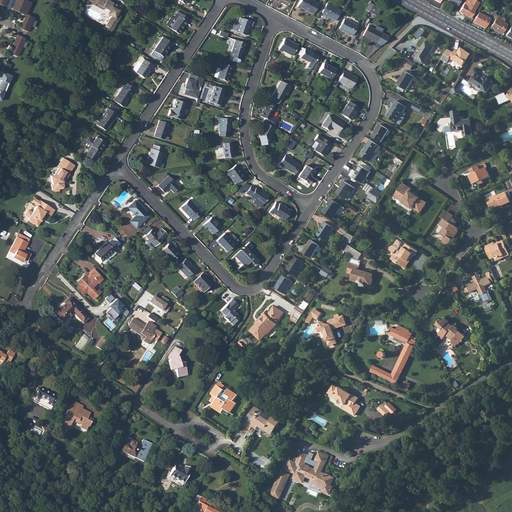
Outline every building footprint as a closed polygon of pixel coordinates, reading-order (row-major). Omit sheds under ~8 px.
[(16,0),(6,0),(5,5),(13,8),(16,0)] [(25,0),(16,0),(13,8),(12,9),(25,15),(20,28),(24,30),(30,16),(26,14),(31,2),(25,0)] [(85,0),(94,4),(95,2),(108,9),(108,10),(108,11),(108,13),(110,15),(105,25),(105,26),(104,28),(105,29),(106,30),(106,31),(108,31),(109,30),(110,31),(111,29),(112,29),(119,14),(116,12),(116,11),(116,9),(115,8),(114,7),(115,3),(109,0),(85,0)] [(306,0),(301,0),(297,10),(301,11),(313,16),(318,6),(306,0)] [(474,0),(465,0),(459,11),(470,17),(478,2),(474,0)] [(327,6),(322,17),(335,24),(340,13),(327,6)] [(179,17),(171,29),(178,34),(179,34),(188,22),(187,22),(189,19),(179,12),(177,15),(179,17)] [(490,18),(479,12),(473,21),(484,28),(490,18)] [(504,22),(496,18),(490,28),(500,34),(506,24),(504,22)] [(233,26),(231,32),(236,34),(236,35),(246,39),(250,29),(253,30),(254,26),(241,21),(238,28),(233,26)] [(345,21),(340,31),(353,38),(358,28),(345,21)] [(368,26),(362,36),(376,43),(379,37),(385,40),(389,37),(381,33),(374,29),(368,26)] [(11,50),(10,53),(17,56),(25,39),(17,35),(12,46),(9,45),(7,49),(11,50)] [(163,37),(151,55),(161,61),(173,44),(163,37)] [(379,37),(376,43),(380,45),(385,40),(379,37)] [(285,40),(279,51),(283,54),(284,52),(293,57),(298,47),(285,40)] [(236,42),(230,59),(240,62),(244,51),(245,51),(247,46),(236,42)] [(426,43),(415,61),(424,66),(435,48),(426,43)] [(448,51),(441,61),(447,65),(450,60),(462,68),(470,56),(461,49),(458,54),(456,55),(454,54),(454,55),(448,51)] [(302,58),(301,60),(310,65),(308,69),(312,71),(318,59),(319,57),(306,51),(305,51),(302,58)] [(132,70),(136,72),(144,59),(141,57),(138,61),(132,70)] [(144,59),(136,72),(144,78),(153,65),(144,59)] [(321,60),(318,59),(312,71),(315,73),(321,60)] [(416,66),(407,60),(403,67),(411,72),(416,66)] [(0,74),(0,99),(1,100),(12,76),(7,73),(10,65),(6,62),(2,71),(0,74)] [(222,63),(216,77),(226,81),(230,70),(232,66),(230,65),(222,63)] [(324,65),(319,75),(331,81),(336,72),(324,65)] [(336,81),(332,88),(336,90),(340,83),(352,89),(358,79),(344,72),(339,82),(336,81)] [(407,73),(398,87),(407,93),(416,79),(407,73)] [(196,98),(199,91),(192,89),(194,85),(200,87),(203,78),(189,74),(188,78),(186,78),(183,88),(185,89),(183,94),(196,98)] [(475,74),(469,83),(485,93),(492,83),(483,78),(482,78),(481,79),(475,74)] [(453,89),(452,91),(456,94),(464,81),(460,78),(457,83),(453,89)] [(124,85),(117,96),(121,98),(118,103),(123,106),(128,98),(133,91),(132,90),(134,88),(123,80),(121,83),(124,85)] [(279,82),(272,98),(281,101),(281,102),(288,86),(279,82)] [(214,89),(208,105),(219,109),(222,103),(220,102),(224,92),(214,89)] [(504,93),(495,97),(499,106),(510,101),(511,104),(511,89),(506,96),(505,96),(504,93)] [(168,111),(166,117),(179,121),(185,105),(174,101),(171,112),(168,111)] [(349,101),(341,114),(351,120),(359,107),(349,101)] [(394,107),(386,119),(396,125),(403,114),(403,113),(406,109),(396,103),(393,107),(394,107)] [(275,129),(278,122),(272,119),(277,109),(268,105),(267,109),(265,108),(261,118),(265,121),(264,124),(266,125),(275,129)] [(414,105),(412,110),(420,114),(423,109),(414,105)] [(108,107),(97,123),(106,129),(114,118),(115,119),(118,113),(108,107)] [(329,116),(323,127),(330,131),(332,127),(340,132),(344,125),(329,116)] [(231,119),(215,118),(215,122),(219,123),(218,132),(229,133),(231,119)] [(459,121),(451,122),(451,131),(457,131),(457,132),(461,132),(462,137),(470,136),(469,120),(459,121)] [(157,122),(151,138),(165,143),(166,139),(163,138),(167,126),(157,122)] [(275,129),(266,125),(264,129),(263,129),(260,135),(259,135),(259,139),(261,148),(272,146),(270,138),(273,138),(276,130),(275,129)] [(380,127),(372,139),(381,145),(389,132),(380,127)] [(88,148),(89,148),(97,154),(98,154),(101,150),(100,149),(105,141),(96,134),(90,144),(91,144),(88,148)] [(319,135),(315,141),(319,143),(315,150),(324,156),(330,147),(329,146),(331,143),(319,135)] [(287,146),(286,149),(291,152),(296,144),(294,142),(291,140),(287,146)] [(233,156),(231,142),(224,143),(224,147),(218,148),(219,153),(223,152),(224,158),(233,156)] [(381,149),(370,142),(364,152),(361,157),(370,163),(375,154),(378,156),(379,156),(381,153),(379,152),(381,149)] [(149,150),(144,165),(157,169),(161,154),(160,154),(161,150),(152,146),(150,151),(149,150)] [(97,154),(89,148),(86,154),(94,159),(97,154)] [(375,154),(370,163),(373,165),(378,156),(375,154)] [(54,174),(51,175),(52,183),(53,189),(55,191),(59,190),(59,188),(63,188),(65,185),(64,180),(65,178),(66,179),(70,173),(69,173),(75,164),(63,157),(58,166),(59,167),(54,174)] [(291,175),(295,178),(298,172),(295,169),(297,166),(284,158),(278,167),(291,176),(291,175)] [(396,159),(394,163),(400,167),(401,168),(404,164),(403,163),(396,159)] [(474,173),(472,174),(469,175),(473,184),(478,182),(479,185),(486,182),(485,179),(490,177),(486,168),(481,170),(479,166),(472,169),(474,173)] [(361,167),(352,180),(361,186),(370,173),(361,167)] [(237,168),(226,175),(228,179),(229,178),(235,187),(244,181),(241,176),(241,175),(237,168)] [(305,169),(298,180),(308,187),(311,183),(309,181),(314,174),(305,169)] [(166,176),(155,187),(161,194),(167,189),(171,194),(177,189),(172,184),(173,183),(166,176)] [(341,187),(336,195),(345,201),(350,193),(352,194),(355,190),(343,182),(340,187),(341,187)] [(402,184),(393,197),(398,200),(399,198),(403,200),(402,201),(409,205),(410,204),(413,206),(412,208),(419,213),(425,204),(418,199),(419,198),(409,191),(410,190),(402,184)] [(251,189),(246,197),(252,201),(263,208),(269,199),(256,191),(256,192),(251,189)] [(380,196),(372,191),(369,196),(377,201),(380,196)] [(496,196),(486,200),(490,210),(500,205),(501,206),(510,202),(505,192),(496,196)] [(190,199),(202,212),(205,210),(192,196),(190,199)] [(366,200),(374,206),(377,201),(369,196),(366,200)] [(37,205),(39,207),(43,201),(38,198),(37,199),(34,197),(31,201),(35,203),(34,203),(37,205)] [(398,200),(397,200),(401,203),(400,204),(410,210),(411,209),(412,208),(413,206),(410,204),(409,205),(402,201),(403,200),(399,198),(398,200)] [(39,207),(37,205),(33,212),(30,210),(28,211),(26,214),(26,215),(29,217),(30,220),(38,226),(41,221),(40,220),(43,216),(44,216),(47,212),(50,214),(54,209),(43,201),(39,207)] [(187,201),(178,209),(188,219),(189,218),(193,222),(200,215),(187,201)] [(330,201),(322,214),(333,221),(341,208),(330,201)] [(134,202),(127,209),(135,217),(129,223),(136,230),(149,217),(134,202)] [(277,205),(269,215),(273,218),(274,217),(284,225),(291,215),(280,207),(277,205)] [(442,229),(438,235),(443,238),(441,241),(441,244),(444,246),(447,245),(450,241),(451,241),(456,233),(457,229),(453,227),(455,224),(453,220),(451,218),(452,217),(444,211),(440,218),(442,220),(438,226),(442,229)] [(210,219),(201,227),(204,230),(205,229),(212,235),(219,228),(210,219)] [(333,230),(323,224),(321,227),(322,228),(317,237),(320,240),(318,243),(324,247),(326,243),(325,243),(333,230)] [(148,228),(141,234),(144,237),(150,231),(148,228)] [(3,230),(1,236),(7,239),(10,233),(3,230)] [(150,231),(144,237),(148,241),(154,247),(161,241),(167,236),(161,230),(156,235),(151,230),(150,231)] [(223,235),(215,242),(225,253),(237,242),(231,236),(227,239),(223,235)] [(15,254),(14,255),(23,260),(24,259),(25,260),(29,253),(23,250),(24,248),(25,248),(28,243),(17,237),(10,251),(15,254)] [(105,243),(93,255),(100,262),(112,251),(114,253),(118,249),(109,241),(106,244),(105,243)] [(154,247),(148,241),(146,243),(148,244),(146,246),(150,251),(154,247)] [(390,260),(403,268),(408,260),(410,261),(413,256),(414,256),(417,252),(405,245),(399,253),(396,251),(400,245),(400,242),(397,241),(392,248),(391,248),(390,248),(389,248),(389,250),(389,251),(393,254),(390,260)] [(490,261),(493,259),(497,257),(498,259),(503,257),(504,258),(509,256),(503,242),(498,244),(499,245),(495,247),(494,244),(484,248),(490,261)] [(311,243),(303,256),(311,261),(319,249),(311,243)] [(169,244),(161,252),(171,262),(178,255),(171,248),(172,247),(169,244)] [(257,263),(254,260),(257,257),(253,253),(250,256),(247,253),(251,249),(248,246),(246,245),(233,257),(241,266),(243,265),(245,267),(249,263),(254,267),(257,264),(257,263)] [(349,245),(345,251),(359,259),(362,253),(349,245)] [(294,259),(286,272),(296,278),(304,266),(294,259)] [(184,260),(176,268),(186,279),(195,271),(184,260)] [(491,266),(496,279),(504,275),(499,263),(491,266)] [(349,264),(346,274),(351,276),(350,281),(356,283),(356,282),(362,283),(362,284),(370,286),(372,279),(371,279),(372,275),(358,271),(357,271),(358,266),(349,264)] [(325,266),(321,273),(332,279),(336,273),(325,266)] [(74,289),(79,295),(83,292),(85,294),(91,300),(96,296),(94,294),(90,289),(95,284),(100,280),(93,272),(85,280),(82,277),(75,284),(78,286),(74,289)] [(476,283),(467,286),(470,292),(478,289),(484,302),(490,299),(484,286),(491,282),(494,281),(489,272),(486,274),(488,277),(482,279),(480,275),(474,278),(476,283)] [(203,274),(192,284),(202,295),(211,286),(204,279),(206,277),(203,274)] [(283,278),(274,290),(284,297),(292,284),(283,278)] [(176,289),(170,294),(173,297),(178,292),(176,289)] [(178,292),(173,297),(176,301),(182,295),(178,292)] [(110,294),(104,299),(110,304),(104,311),(113,319),(121,313),(125,316),(129,312),(110,294)] [(153,297),(149,303),(162,311),(167,314),(170,308),(166,305),(169,301),(162,297),(160,301),(153,297)] [(56,309),(50,313),(60,324),(70,314),(80,324),(85,320),(66,299),(61,304),(62,305),(57,310),(56,309)] [(230,314),(228,312),(230,310),(234,306),(231,303),(219,315),(223,319),(221,320),(227,326),(228,326),(231,328),(238,321),(230,314)] [(306,311),(298,306),(296,309),(297,310),(303,313),(304,314),(306,311)] [(284,315),(274,309),(270,316),(270,317),(267,319),(265,316),(258,322),(259,323),(250,333),(260,343),(266,336),(271,330),(272,331),(276,327),(274,325),(278,322),(279,322),(284,315)] [(293,319),(298,322),(304,314),(303,313),(297,310),(296,309),(294,313),(296,314),(293,319)] [(323,313),(316,309),(308,321),(311,323),(315,318),(319,320),(323,313)] [(324,332),(327,342),(331,341),(332,346),(337,344),(333,330),(347,326),(343,316),(340,317),(336,319),(329,321),(328,324),(322,322),(319,331),(324,332)] [(128,325),(126,327),(143,339),(141,341),(147,345),(155,333),(153,331),(155,327),(147,322),(144,326),(132,318),(131,321),(130,320),(128,320),(127,321),(127,323),(127,324),(128,325)] [(436,337),(441,341),(444,338),(446,338),(452,342),(452,345),(455,348),(458,345),(458,346),(465,338),(456,331),(457,330),(453,326),(452,328),(447,324),(448,323),(444,320),(441,322),(440,321),(435,326),(441,331),(436,337)] [(406,344),(394,370),(401,374),(414,347),(412,346),(413,343),(415,344),(417,341),(411,338),(413,334),(409,332),(410,331),(399,326),(396,330),(391,327),(388,333),(406,344)] [(94,348),(100,353),(106,344),(99,340),(94,348)] [(174,348),(166,359),(168,371),(174,379),(185,377),(183,364),(178,364),(177,358),(176,357),(180,352),(174,348)] [(0,363),(5,366),(11,356),(5,353),(3,357),(0,355),(0,363)] [(399,378),(391,375),(373,366),(370,372),(396,384),(399,378)] [(409,390),(411,382),(404,380),(402,388),(409,390)] [(213,395),(210,401),(213,403),(211,407),(220,413),(224,409),(229,413),(236,403),(233,401),(237,395),(228,389),(224,394),(229,397),(226,402),(218,397),(223,390),(216,385),(211,394),(213,395)] [(343,408),(355,415),(360,406),(355,403),(358,398),(352,394),(352,395),(339,387),(338,388),(333,385),(328,393),(333,396),(332,397),(337,400),(336,401),(340,404),(341,403),(345,405),(343,408)] [(35,390),(28,403),(47,412),(54,399),(35,390)] [(64,418),(58,429),(65,433),(71,422),(75,424),(76,423),(79,424),(78,428),(84,431),(86,427),(87,428),(90,423),(85,421),(88,414),(80,410),(81,408),(71,403),(68,410),(66,409),(62,417),(64,418)] [(241,431),(247,435),(248,433),(252,435),(257,428),(259,425),(272,433),(276,427),(277,427),(280,424),(279,423),(282,417),(274,412),(272,416),(269,420),(261,414),(263,410),(255,405),(249,413),(253,415),(249,423),(247,422),(241,431)] [(376,412),(382,417),(386,412),(380,407),(376,412)] [(272,416),(263,410),(261,414),(269,420),(272,416)] [(259,425),(257,428),(270,436),(272,433),(259,425)] [(121,447),(118,454),(132,460),(140,444),(130,440),(128,445),(123,443),(121,447)] [(290,460),(286,468),(293,472),(295,468),(296,469),(292,477),(295,479),(295,478),(298,479),(299,478),(303,480),(305,475),(310,478),(310,477),(312,477),(312,478),(316,480),(315,482),(324,486),(322,490),(325,492),(329,494),(330,491),(331,491),(331,489),(331,488),(328,486),(329,482),(331,483),(333,479),(329,478),(330,477),(324,474),(323,475),(319,473),(321,468),(322,469),(323,465),(320,464),(322,460),(325,461),(327,456),(318,452),(314,461),(318,463),(318,464),(317,464),(314,470),(309,468),(308,466),(304,464),(308,455),(300,451),(295,461),(294,462),(290,460)] [(174,463),(168,475),(167,477),(182,485),(183,482),(190,468),(184,465),(183,468),(174,463)] [(280,470),(275,480),(281,483),(284,483),(288,474),(280,470)] [(273,485),(269,494),(277,498),(281,489),(279,488),(273,485)] [(196,502),(193,508),(200,511),(220,511),(213,508),(213,507),(209,504),(210,502),(205,500),(205,498),(199,495),(196,502)]
